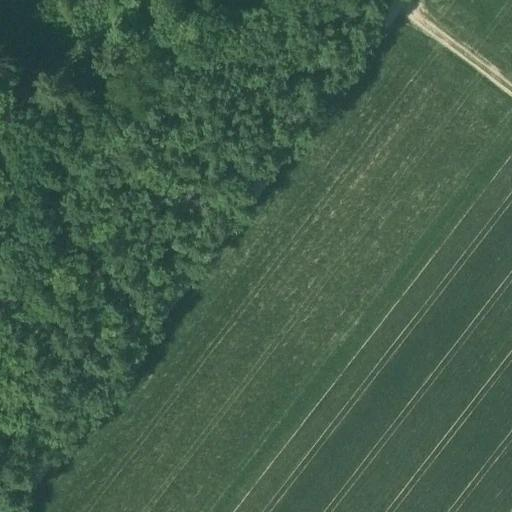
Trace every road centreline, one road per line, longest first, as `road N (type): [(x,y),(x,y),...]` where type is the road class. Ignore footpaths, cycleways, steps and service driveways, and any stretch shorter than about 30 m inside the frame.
road 1 (track): [(11,511),(399,5)]
road 2 (track): [(399,5),(511,92)]
